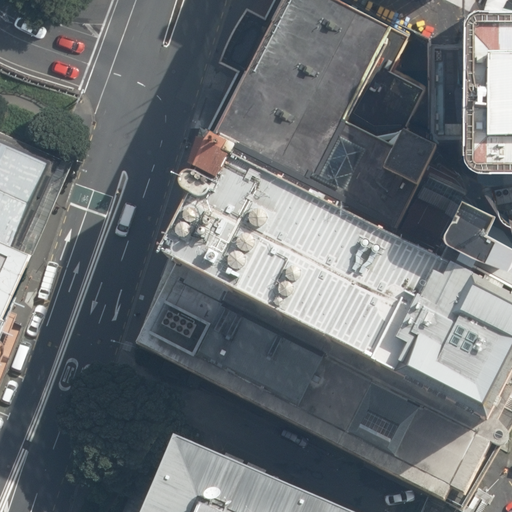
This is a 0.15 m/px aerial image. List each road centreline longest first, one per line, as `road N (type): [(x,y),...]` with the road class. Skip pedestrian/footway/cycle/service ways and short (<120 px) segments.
road 1 (secondary): [(0,466),(132,73)]
road 2 (secondary): [(171,85),(52,436)]
road 3 (motorway): [(0,21),(44,48),(132,73)]
